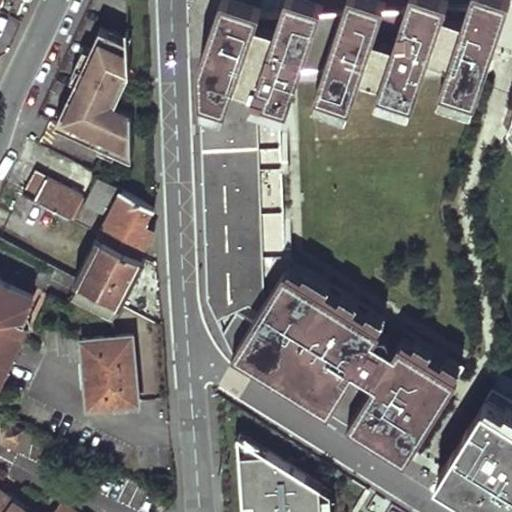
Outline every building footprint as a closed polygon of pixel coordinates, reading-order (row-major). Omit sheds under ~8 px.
[(221,0),(216,13),(260,12),(263,4),(252,0),(221,0)] [(306,10),(322,9),(325,1),(321,0),(282,0),(279,11),(306,10)] [(344,0),(341,9),(385,7),(387,0),(344,0)] [(449,62),(490,61),(494,49),(509,3),(466,4),(447,5),(403,7),(385,7),(341,9),(322,9),(306,10),(279,11),(260,12),(216,13),(200,58),(209,296),(235,348),(332,408),(338,398),(344,387),(362,398),(355,409),(349,419),(408,457),(413,448),(464,365),(406,329),(395,346),(376,335),(387,318),(285,253),(280,100),(279,75),(279,67),(302,67),(324,66),(365,65),(387,64),(427,63),(449,62)] [(127,42),(101,30),(89,55),(75,85),(58,123),(131,158),(130,113),(108,103),(125,68),(128,70),(127,42)] [(75,85),(89,55),(83,52),(69,83),(75,85)] [(477,97),(490,61),(449,62),(441,85),(477,97)] [(427,63),(387,64),(379,87),(415,99),(427,63)] [(365,65),(324,66),(317,89),(352,102),(362,74),(365,65)] [(296,86),(302,67),(279,67),(279,75),(280,100),(290,104),(296,86)] [(130,113),(128,70),(125,68),(108,103),(130,113)] [(107,164),(100,177),(123,190),(155,205),(153,177),(127,175),(107,164)] [(47,176),(35,169),(21,193),(34,200),(47,176)] [(34,200),(72,219),(83,196),(47,176),(34,200)] [(78,221),(102,234),(123,190),(100,177),(78,221)] [(105,236),(140,254),(156,226),(144,221),(155,205),(123,190),(102,234),(105,236)] [(89,284),(118,300),(140,254),(105,236),(83,281),(89,284)] [(20,290),(0,280),(0,281),(0,294),(15,302),(20,290)] [(0,280),(0,381),(22,334),(15,331),(32,295),(20,290),(15,302),(0,294),(0,281),(0,280)] [(80,301),(109,316),(118,300),(89,284),(80,301)] [(38,298),(32,295),(15,331),(22,334),(38,298)] [(83,334),(89,404),(140,400),(133,330),(83,334)] [(338,398),(332,408),(349,419),(355,409),(362,398),(344,387),(338,398)] [(511,511),(511,399),(492,387),(443,466),(437,475),(496,511),(511,511)] [(27,427),(12,420),(6,434),(21,440),(27,427)] [(317,511),(319,479),(228,423),(230,511),(317,511)] [(0,511),(85,511),(67,498),(55,511),(36,511),(0,484),(0,511)]
